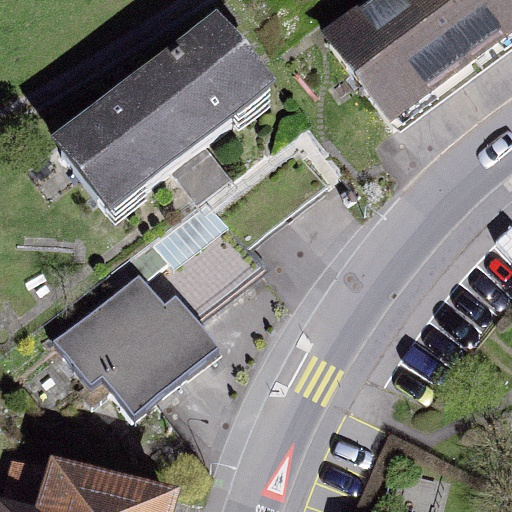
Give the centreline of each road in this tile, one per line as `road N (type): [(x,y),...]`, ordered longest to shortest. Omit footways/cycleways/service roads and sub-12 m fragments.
road 1 (residential): [(511,133),(375,261),(302,373),(247,511)]
road 2 (track): [(0,132),(205,0)]
